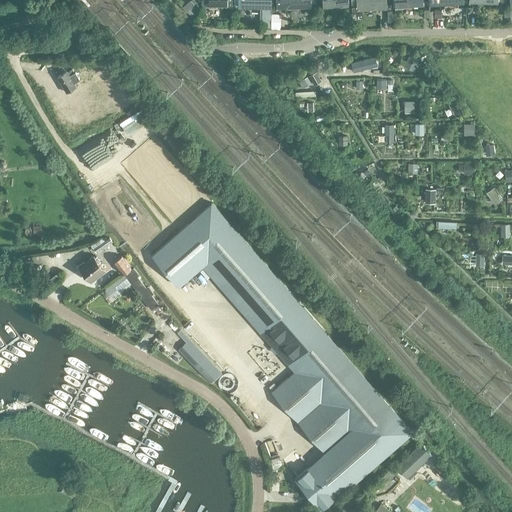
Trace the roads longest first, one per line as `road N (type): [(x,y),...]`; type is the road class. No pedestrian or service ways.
road 1 (unclassified): [(0,50),(265,49),(324,33),(511,31)]
road 2 (unclassified): [(255,511),(253,460),(213,397),(0,279)]
